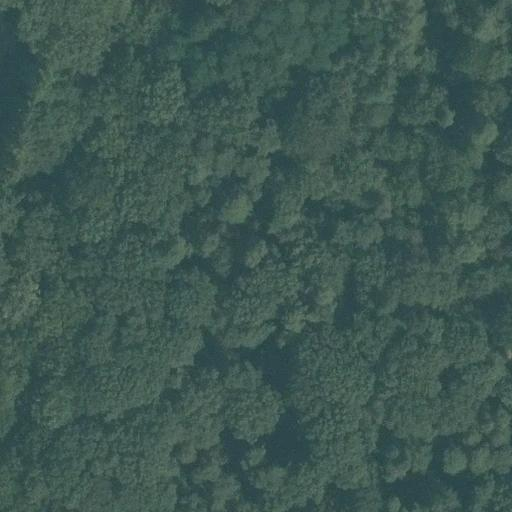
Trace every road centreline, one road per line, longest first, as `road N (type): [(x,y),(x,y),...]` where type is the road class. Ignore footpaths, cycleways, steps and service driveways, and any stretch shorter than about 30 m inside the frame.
road 1 (unclassified): [(52,511),(170,0)]
road 2 (primary): [(0,467),(117,0)]
road 3 (track): [(159,49),(222,68),(249,87),(511,340)]
